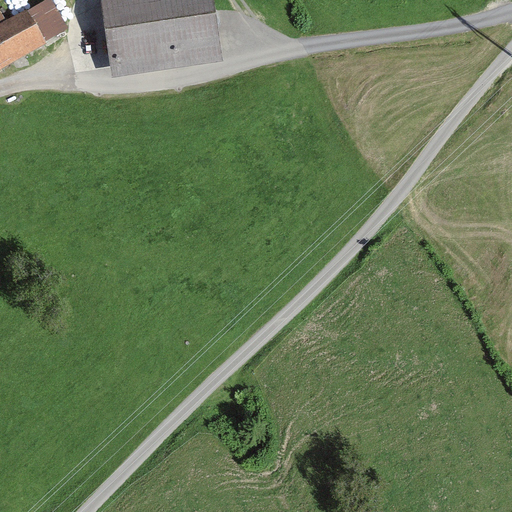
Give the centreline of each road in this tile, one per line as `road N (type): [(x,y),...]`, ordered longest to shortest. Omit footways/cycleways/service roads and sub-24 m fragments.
road 1 (track): [(88,511),(355,247),(511,52)]
road 2 (track): [(0,90),(32,82),(156,82),(511,14)]
